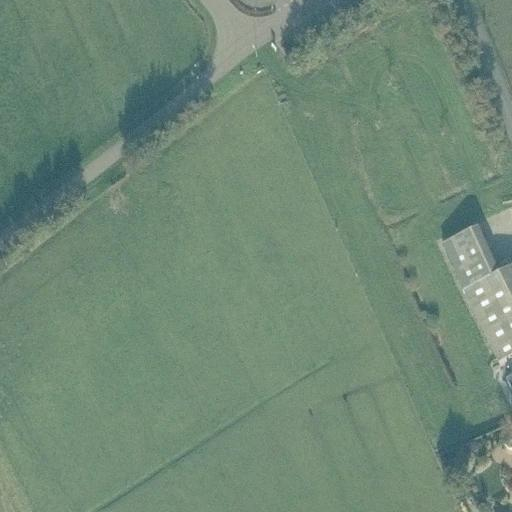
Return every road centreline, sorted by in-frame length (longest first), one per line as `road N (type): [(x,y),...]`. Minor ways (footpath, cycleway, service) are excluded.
road 1 (unclassified): [(0,245),(247,45)]
road 2 (unclassified): [(511,123),(461,0)]
